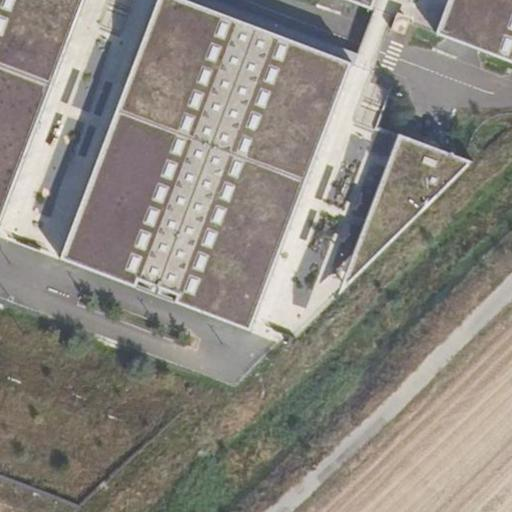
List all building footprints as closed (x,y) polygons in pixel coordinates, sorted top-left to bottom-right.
[(0,0),(0,231),(87,0),(0,0)] [(357,63),(189,0),(159,0),(62,260),(255,332),(357,63)] [(372,0),(345,0),(370,9),(372,0)] [(511,0),(445,0),(434,32),(511,61),(511,0)] [(470,163),(403,137),(345,291),(470,163)]
